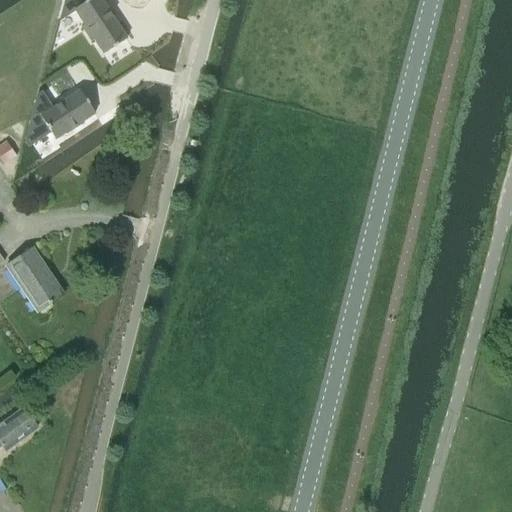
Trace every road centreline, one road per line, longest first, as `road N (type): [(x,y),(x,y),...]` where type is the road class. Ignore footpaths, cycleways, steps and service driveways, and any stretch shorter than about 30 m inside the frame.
road 1 (unclassified): [(82,511),(214,0)]
road 2 (tertiary): [(300,511),(430,0)]
road 3 (unclassified): [(424,511),(511,184)]
